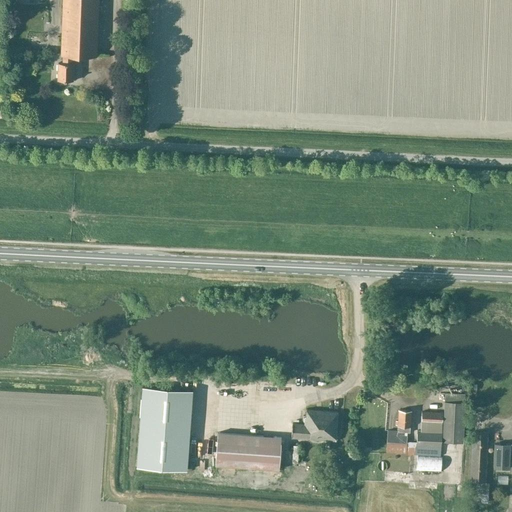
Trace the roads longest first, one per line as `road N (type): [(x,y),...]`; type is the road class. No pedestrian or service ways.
road 1 (unclassified): [(511,163),(0,138)]
road 2 (primary): [(511,276),(0,253)]
road 3 (track): [(0,371),(187,382),(265,402)]
